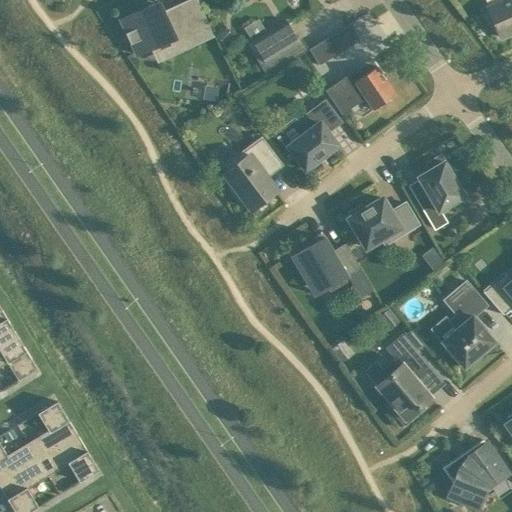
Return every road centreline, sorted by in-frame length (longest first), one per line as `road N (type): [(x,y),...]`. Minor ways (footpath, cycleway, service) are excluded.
road 1 (tertiary): [(292,511),(0,94)]
road 2 (tertiary): [(0,133),(260,511)]
road 3 (residential): [(454,90),(281,222)]
